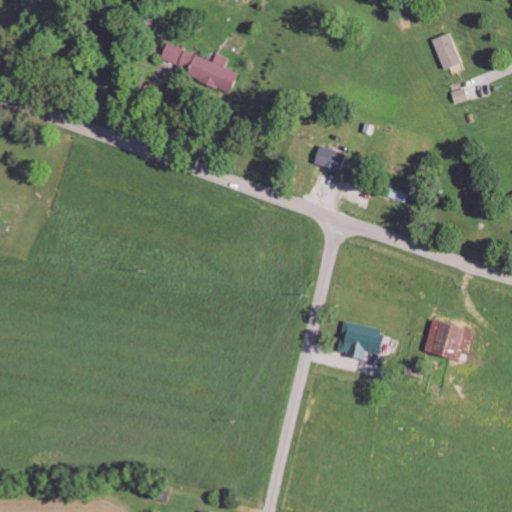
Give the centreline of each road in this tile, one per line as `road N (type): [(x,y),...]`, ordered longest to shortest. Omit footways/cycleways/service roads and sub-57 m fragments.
road 1 (secondary): [(0,96),(511,279)]
road 2 (secondary): [(270,511),(337,220)]
